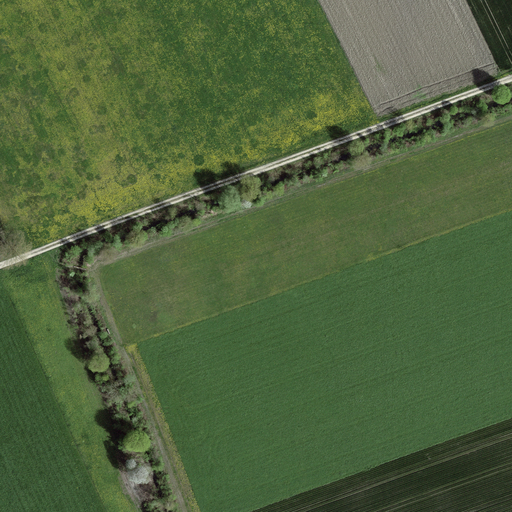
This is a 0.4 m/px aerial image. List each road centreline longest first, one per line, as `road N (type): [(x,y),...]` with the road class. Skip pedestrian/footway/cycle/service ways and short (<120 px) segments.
road 1 (track): [(185,511),(95,278),(100,260),(511,116)]
road 2 (track): [(0,264),(511,78)]
